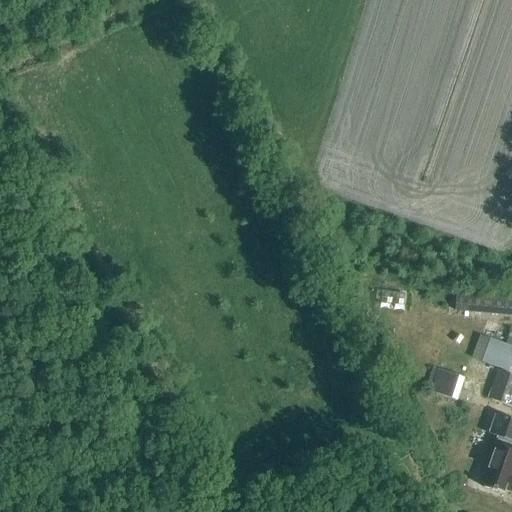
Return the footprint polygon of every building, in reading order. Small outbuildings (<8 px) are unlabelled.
[(511,299),(458,295),(457,312),(511,315),(511,299)] [(471,358),(506,371),(511,354),(511,347),(479,336),(471,358)] [(456,402),(463,379),(432,368),(425,389),(430,391),(430,393),(456,402)] [(511,408),(511,377),(497,372),(487,400),(511,408)] [(511,446),(511,422),(497,415),(490,434),(498,437),(497,440),(484,471),(489,473),(484,484),(499,490),(511,494),(511,472),(507,470),(510,463),(511,463),(511,449),(509,448),(510,446),(511,446)]
